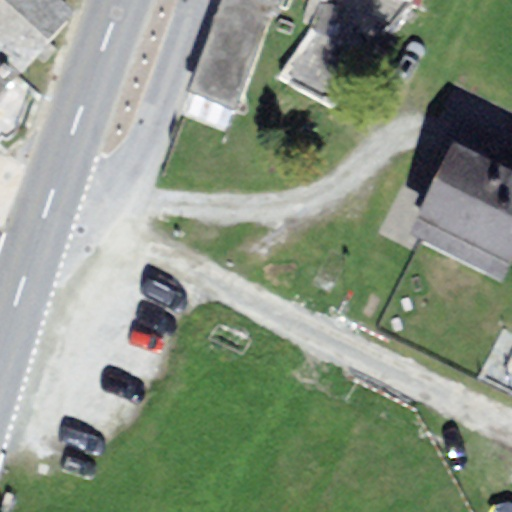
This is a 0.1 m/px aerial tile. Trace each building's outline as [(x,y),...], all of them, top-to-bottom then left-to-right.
[(0,0),(0,74),(18,91),(75,31),(41,0),(0,0)] [(225,0),(189,99),(234,115),(270,18),(278,21),(285,0),(225,0)] [(0,110),(18,91),(0,74),(0,110)] [(455,161),(493,180),(507,152),(457,128),(416,213),(427,218),(455,161)] [(511,154),(507,152),(493,180),(511,188),(511,154)] [(511,279),(511,188),(493,180),(455,161),(427,218),(412,250),(504,295),(511,279)]
